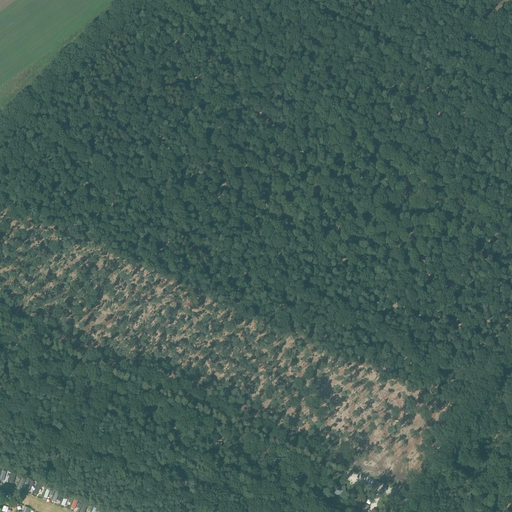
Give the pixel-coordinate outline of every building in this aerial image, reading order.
[(21,360),(35,359),(35,350),(20,351),(21,360)] [(0,360),(12,359),(11,351),(0,351),(0,360)] [(50,368),(38,369),(39,377),(51,376),(50,368)] [(61,380),(74,378),(73,370),(61,371),(61,380)] [(117,389),(105,389),(105,398),(118,398),(117,389)] [(158,405),(148,407),(150,413),(160,410),(158,405)] [(190,431),(204,431),(204,422),(190,422),(190,431)] [(175,424),(166,427),(168,433),(177,429),(175,424)] [(248,469),(260,468),(259,459),(247,461),(248,469)] [(285,459),(272,459),(272,468),(285,467),(285,459)] [(302,474),(290,476),(291,484),(303,483),(302,474)] [(38,484),(33,494),(37,495),(42,485),(38,484)] [(344,486),(331,487),(332,496),(345,494),(344,486)] [(321,488),(310,490),(312,499),(323,496),(321,488)] [(84,502),(79,511),(84,511),(88,504),(84,502)]
